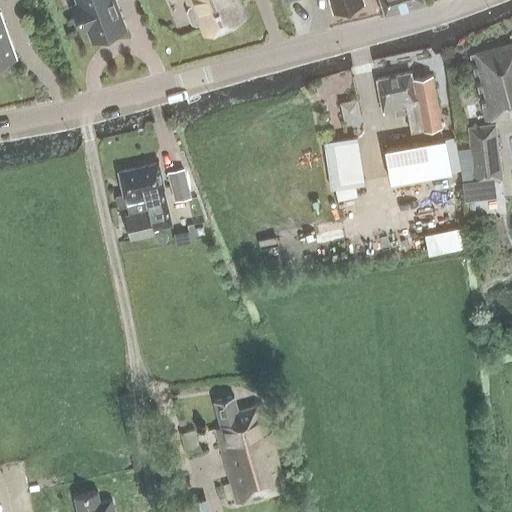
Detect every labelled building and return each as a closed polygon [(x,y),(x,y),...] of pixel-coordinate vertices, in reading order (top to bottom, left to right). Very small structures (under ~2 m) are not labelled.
[(0,0),(0,62),(13,57),(0,20),(0,0)] [(74,0),(75,2),(72,3),(82,29),(87,27),(92,39),(95,38),(96,41),(107,37),(106,34),(124,27),(113,0),(74,0)] [(199,23),(203,33),(244,16),(237,0),(185,0),(189,7),(188,7),(187,12),(191,23),(195,25),(199,23)] [(328,0),(331,10),(361,1),(360,0),(328,0)] [(379,0),(384,13),(423,1),(422,0),(379,0)] [(511,43),(468,54),(485,119),(511,111),(511,43)] [(430,75),(410,78),(409,73),(376,79),(382,112),(394,109),(396,116),(409,114),(412,132),(439,127),(430,75)] [(336,102),(340,119),(359,115),(354,97),(336,102)] [(472,181),(498,178),(492,123),(466,126),(472,181)] [(323,140),(329,197),(360,194),(353,136),(323,140)] [(441,140),(382,151),(388,182),(447,171),(441,140)] [(158,162),(136,167),(139,180),(143,180),(148,203),(153,228),(166,225),(171,224),(168,211),(165,199),(166,199),(163,187),(164,187),(158,162)] [(123,195),(116,196),(118,207),(127,205),(129,214),(125,215),(128,227),(130,238),(154,233),(153,228),(148,203),(143,180),(139,180),(136,167),(118,171),(123,195)] [(183,168),(166,172),(174,201),(191,197),(183,168)] [(426,254),(461,245),(456,225),(421,234),(426,254)] [(234,396),(213,401),(220,427),(215,428),(230,482),(234,497),(236,502),(285,489),(261,404),(238,410),(234,396)] [(276,412),(273,404),(267,406),(270,414),(276,412)] [(200,451),(197,438),(186,441),(189,453),(200,451)] [(139,491),(137,484),(127,486),(129,493),(139,491)] [(76,511),(111,511),(109,502),(99,504),(97,492),(73,497),(76,511)]
